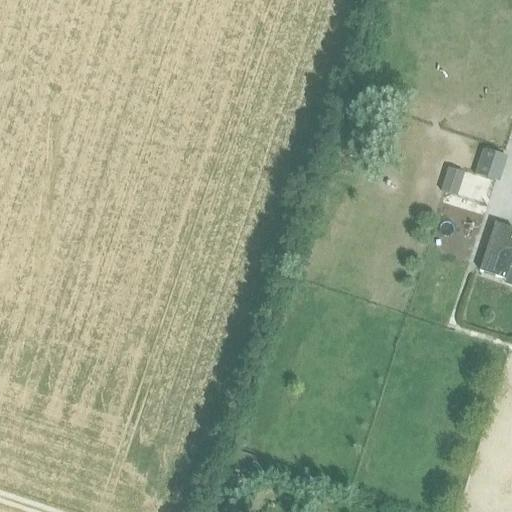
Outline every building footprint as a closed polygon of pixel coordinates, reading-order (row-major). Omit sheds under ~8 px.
[(495,182),(503,158),(484,151),(476,176),(495,182)] [(448,168),(441,190),(454,194),(461,171),(448,168)] [(511,242),(510,241),(511,236),(511,227),(496,222),(480,270),(506,279),(510,267),(511,267),(511,242)] [(318,481),(309,479),(307,487),(315,490),(318,481)] [(211,500),(207,511),(235,511),(237,508),(211,500)]
